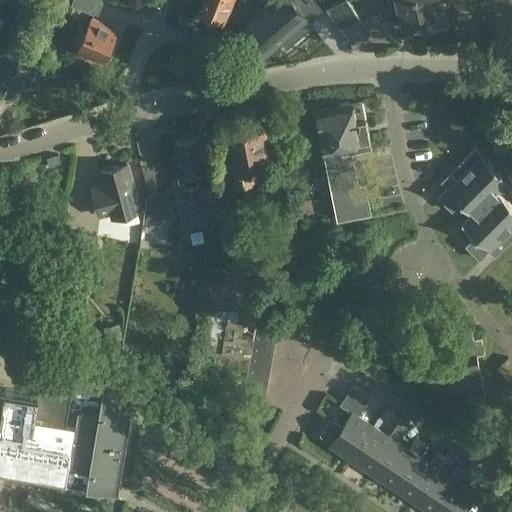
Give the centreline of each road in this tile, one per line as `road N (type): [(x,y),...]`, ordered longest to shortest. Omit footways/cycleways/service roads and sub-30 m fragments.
road 1 (residential): [(511,482),(325,356),(239,511)]
road 2 (residential): [(235,87),(357,70),(511,72)]
road 3 (residential): [(0,151),(130,111)]
